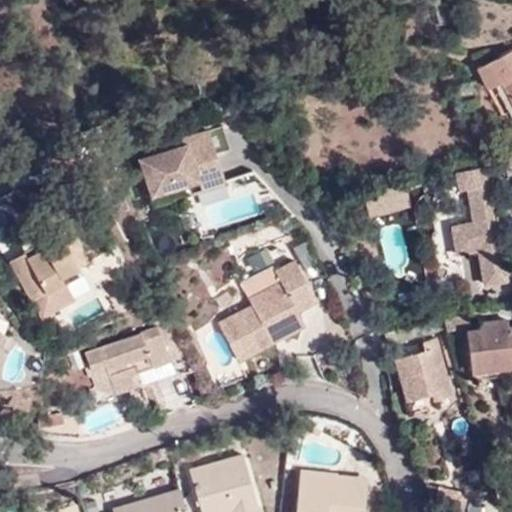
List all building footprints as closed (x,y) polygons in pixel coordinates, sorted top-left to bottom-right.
[(440,1),(439,0),(404,0),(405,5),(434,4),(439,26),(453,21),(446,1),(440,1)] [(511,106),(511,49),(476,67),(486,88),(498,81),(511,106)] [(147,193),(193,178),(217,169),(202,127),(179,134),(181,141),(162,147),(135,156),(147,193)] [(159,140),(162,147),(181,141),(179,134),(159,140)] [(511,265),(506,266),(505,260),(503,248),(498,248),(486,168),(457,173),(461,191),(468,191),(474,223),(453,227),(458,253),(479,250),(485,284),(511,278),(511,265)] [(217,169),(193,178),(197,187),(220,179),(217,169)] [(57,275),(76,264),(69,252),(79,248),(66,225),(38,240),(41,246),(24,255),(21,250),(7,258),(28,297),(39,315),(70,297),(60,280),(57,275)] [(38,240),(21,250),(24,255),(41,246),(38,240)] [(69,252),(76,264),(85,259),(79,248),(69,252)] [(290,258),(271,268),(277,278),(244,295),(248,303),(215,320),(234,356),(268,338),(264,329),(296,312),(293,307),(312,298),(290,258)] [(277,278),(271,268),(269,263),(236,280),(244,295),(277,278)] [(301,321),(296,312),(264,329),(268,338),(301,321)] [(475,325),(472,314),(447,320),(451,332),(475,325)] [(436,332),(433,320),(395,328),(398,342),(436,332)] [(467,331),(473,371),(511,366),(511,326),(507,328),(506,320),(480,324),(481,330),(467,331)] [(106,375),(132,365),(139,379),(170,367),(154,324),(82,352),(87,366),(100,361),(106,375)] [(435,398),(452,393),(436,338),(421,341),(423,350),(394,359),(405,399),(433,392),(435,398)] [(511,366),(473,371),(473,379),(511,373),(511,366)] [(209,511),(231,506),(232,511),(262,511),(246,454),(193,470),(204,511),(209,511)] [(338,482),(339,474),(303,469),(298,511),(366,511),(369,486),(338,482)] [(370,477),(339,474),(338,482),(369,486),(370,477)] [(422,481),(431,506),(455,511),(461,511),(466,493),(422,481)] [(188,511),(182,490),(115,509),(115,511),(188,511)]
